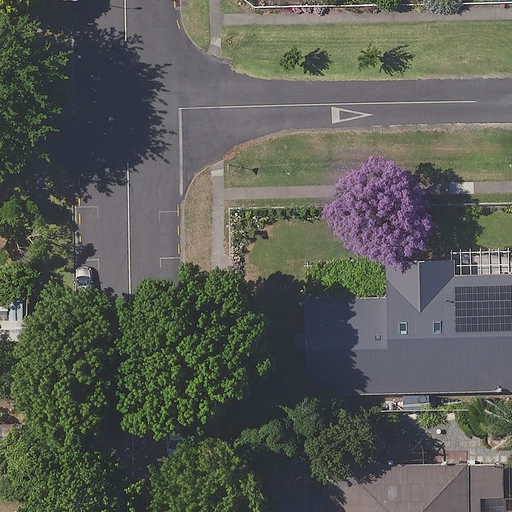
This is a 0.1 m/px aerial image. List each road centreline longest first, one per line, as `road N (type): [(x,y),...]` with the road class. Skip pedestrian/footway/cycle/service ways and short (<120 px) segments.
road 1 (tertiary): [(128,108),(135,511)]
road 2 (residential): [(128,108),(511,102)]
road 3 (residential): [(0,113),(128,108)]
